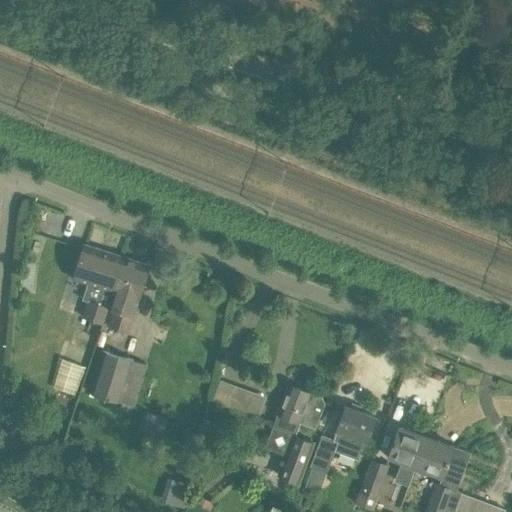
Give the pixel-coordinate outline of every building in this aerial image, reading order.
[(102,324),(107,307),(123,258),(84,245),(73,279),(88,284),(83,299),(87,301),(82,317),(102,324)] [(132,315),(148,266),(123,258),(107,307),(114,309),(108,326),(125,332),(131,315),(132,315)] [(21,260),(20,274),(33,275),(34,262),(21,260)] [(101,350),(87,392),(120,403),(133,407),(146,365),(134,361),(101,350)] [(219,379),(212,399),(228,405),(235,385),(219,379)] [(314,428),(324,403),(321,397),(289,385),(273,427),(272,426),(265,447),(286,455),(278,475),(296,482),(310,445),(293,438),(299,422),(314,428)] [(358,460),(374,417),(344,406),(335,430),(336,431),(333,439),(321,434),(310,465),(327,472),(335,451),(358,460)] [(32,448),(37,436),(16,429),(17,428),(8,425),(4,438),(32,448)] [(417,468),(429,437),(399,426),(387,457),(417,468)] [(193,449),(197,434),(187,431),(183,446),(193,449)] [(429,437),(417,468),(441,477),(440,481),(438,486),(437,485),(435,485),(435,484),(430,500),(425,511),(454,511),(455,511),(454,511),(461,492),(456,490),(470,453),(444,443),(429,437)] [(64,458),(59,471),(75,475),(79,463),(64,458)] [(372,510),(389,465),(372,458),(355,503),(372,510)] [(188,511),(209,511),(214,502),(197,494),(188,511)]
